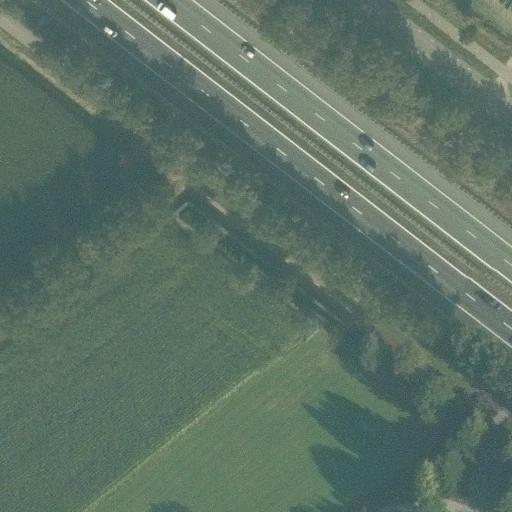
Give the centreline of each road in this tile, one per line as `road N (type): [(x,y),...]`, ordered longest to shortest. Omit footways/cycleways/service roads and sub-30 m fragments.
road 1 (unclassified): [(511,417),(0,23)]
road 2 (motorway): [(83,0),(511,331)]
road 3 (motorway): [(511,266),(168,0)]
road 4 (unclassified): [(511,111),(368,0)]
